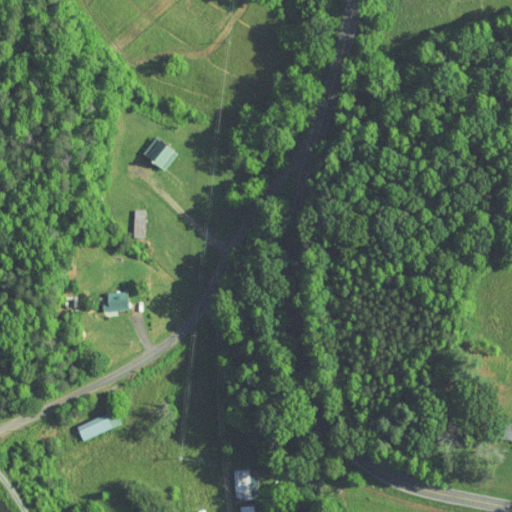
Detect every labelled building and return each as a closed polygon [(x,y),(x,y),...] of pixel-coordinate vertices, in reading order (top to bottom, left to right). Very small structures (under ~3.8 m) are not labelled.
[(159,164),(172,145),(149,129),(136,148),(159,164)] [(137,204),(124,203),(123,231),(136,232),(137,204)] [(123,285),(95,286),(95,304),(124,303),(123,285)] [(115,417),(109,402),(69,418),(75,434),(115,417)] [(240,493),(238,462),(222,463),(224,494),(240,493)] [(230,511),(245,511),(244,497),(229,499),(230,511)] [(174,509),(174,511),(198,511),(195,502),(174,509)]
